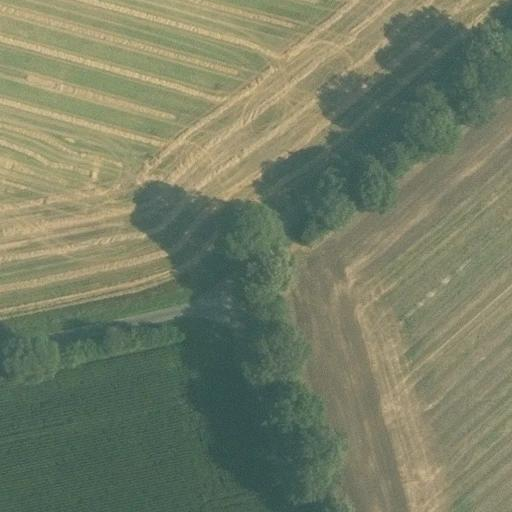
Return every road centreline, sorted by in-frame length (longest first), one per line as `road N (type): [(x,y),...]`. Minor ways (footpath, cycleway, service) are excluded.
road 1 (unclassified): [(511,23),(281,217),(248,256),(237,290)]
road 2 (unclassified): [(0,342),(237,290)]
road 3 (unclassified): [(237,290),(303,511)]
